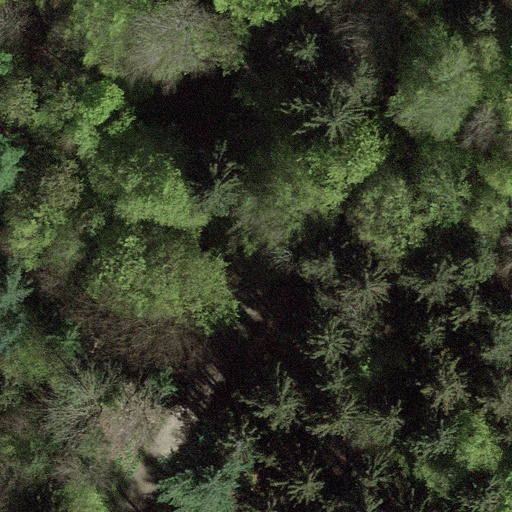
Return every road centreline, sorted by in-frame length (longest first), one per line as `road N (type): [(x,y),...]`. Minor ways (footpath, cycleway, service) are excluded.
road 1 (track): [(252,0),(276,203),(262,271),(142,511)]
road 2 (track): [(69,0),(57,88),(36,156),(0,193)]
